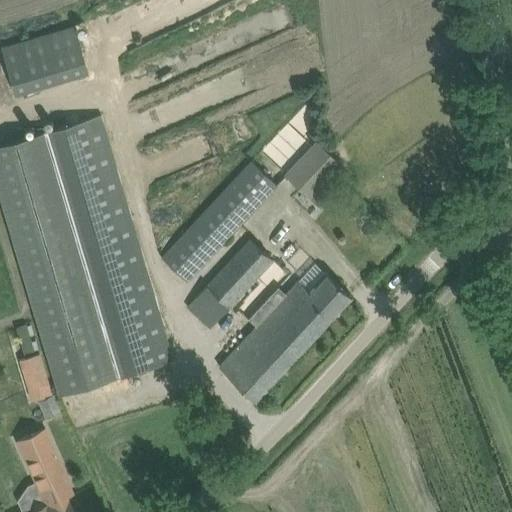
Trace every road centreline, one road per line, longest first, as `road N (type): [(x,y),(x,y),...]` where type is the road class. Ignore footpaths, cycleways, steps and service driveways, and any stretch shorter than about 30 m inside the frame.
road 1 (unclassified): [(153,511),(187,490),(496,179)]
road 2 (unclassified): [(496,179),(469,0)]
